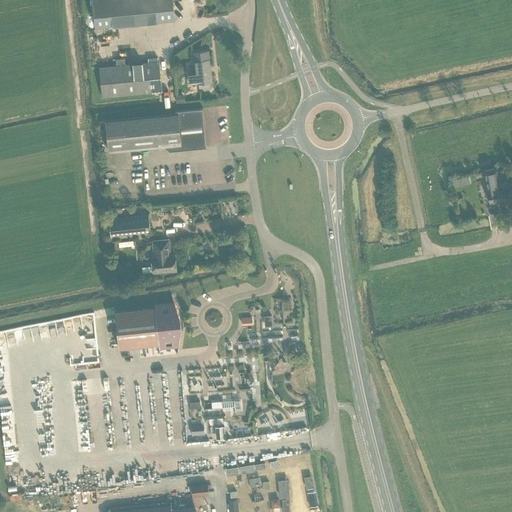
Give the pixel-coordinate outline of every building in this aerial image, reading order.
[(175,20),(172,0),(92,0),(95,28),(175,20)] [(199,88),(209,89),(210,82),(211,82),(209,59),(208,51),(192,53),(193,62),(195,62),(196,73),(188,74),(189,84),(197,83),(198,83),(199,88)] [(99,67),(102,97),(162,91),(159,61),(125,65),(124,58),(116,59),(116,66),(99,67)] [(176,103),(185,102),(184,94),(176,95),(176,103)] [(105,121),(109,152),(164,146),(169,151),(206,147),(202,109),(203,109),(203,108),(175,111),(176,114),(105,121)] [(500,188),(500,183),(499,178),(497,179),(495,168),(484,170),(488,190),(487,190),(490,203),(503,201),(503,198),(502,198),(500,188)] [(511,183),(508,184),(507,182),(500,183),(500,188),(502,198),(503,198),(509,196),(510,200),(511,199),(511,183)] [(151,234),(149,214),(109,218),(111,238),(151,234)] [(170,250),(169,239),(153,241),(154,257),(151,257),(153,273),(177,271),(175,255),(169,255),(169,250),(170,250)] [(177,354),(182,328),(181,319),(171,294),(174,303),(155,305),(155,299),(154,300),(155,307),(115,311),(119,348),(159,344),(159,352),(160,352),(159,346),(178,344),(177,354)] [(256,385),(249,386),(250,397),(258,396),(256,385)] [(187,400),(202,398),(201,391),(186,393),(187,400)] [(218,404),(229,403),(229,409),(237,409),(237,397),(218,398),(218,404)] [(186,418),(197,418),(198,400),(193,400),(193,404),(186,404),(186,418)] [(294,417),(289,418),(290,425),(304,422),(302,409),(292,410),(294,417)] [(198,434),(198,421),(188,422),(188,434),(198,434)] [(219,435),(219,423),(210,424),(211,436),(219,435)] [(260,461),(243,464),(247,491),(259,489),(259,488),(275,486),(273,475),(295,472),(298,475),(301,473),(299,462),(291,464),(283,470),(282,463),(276,464),(276,460),(265,469),(263,469),(264,476),(263,477),(262,473),(255,474),(261,469),(260,461)] [(232,463),(222,464),(223,474),(232,474),(232,463)] [(295,486),(298,490),(309,482),(306,479),(295,486)] [(204,494),(204,485),(187,486),(188,495),(204,494)] [(269,507),(277,505),(275,495),(267,496),(269,507)] [(198,511),(192,496),(191,497),(195,507),(172,509),(171,501),(170,501),(171,505),(111,511),(198,511)] [(235,511),(233,496),(224,497),(226,511),(235,511)] [(26,511),(28,505),(22,503),(19,511),(26,511)]
